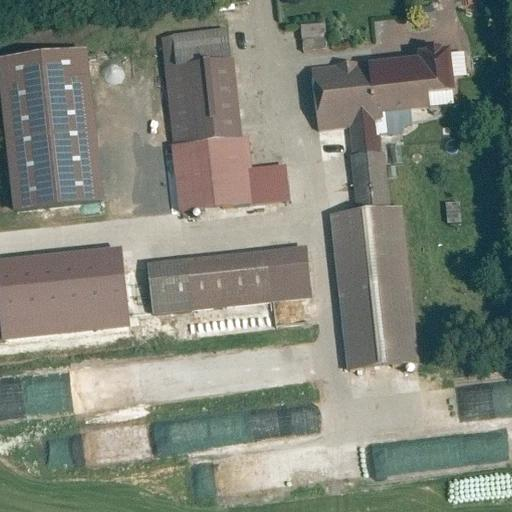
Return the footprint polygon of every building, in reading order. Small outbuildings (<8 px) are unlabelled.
[(399,36),(398,20),(374,22),(375,37),(399,36)] [(301,53),(327,52),(325,27),(300,28),(301,53)] [(219,44),(151,52),(171,215),(293,200),(290,173),(235,179),(219,44)] [(86,53),(0,60),(0,122),(8,216),(99,208),(86,53)] [(423,109),(417,64),(307,78),(314,128),(341,124),(353,217),(329,220),(350,372),(416,363),(397,225),(382,227),(367,116),(423,109)] [(0,344),(126,330),(117,252),(0,265),(0,344)] [(189,320),(262,309),(256,273),(184,283),(189,320)] [(199,476),(204,501),(238,493),(232,469),(199,476)]
